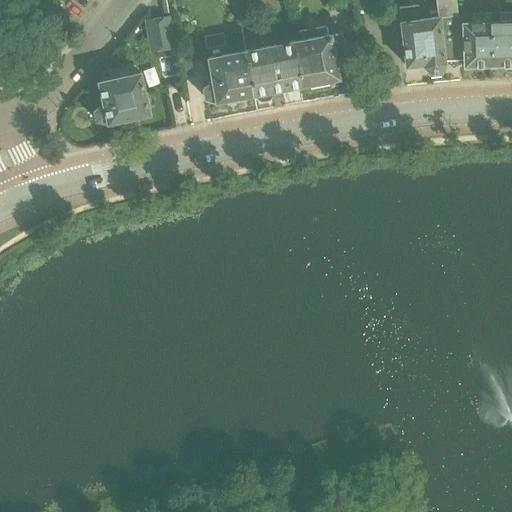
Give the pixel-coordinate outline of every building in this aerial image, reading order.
[(440,71),(445,60),(463,60),(463,64),(462,12),(461,3),(456,3),(455,0),(434,0),(435,16),(420,16),(418,4),(398,7),(407,65),(422,63),(430,71),(440,71)] [(511,11),(490,12),(491,64),(502,64),(505,68),(511,68),(511,11)] [(490,12),(462,12),(463,64),(491,64),(490,12)] [(173,46),(168,17),(146,21),(151,50),(173,46)] [(243,32),(245,41),(254,93),(255,93),(256,96),(261,100),(268,98),(272,92),(271,90),(301,85),(293,41),(267,46),(262,22),(248,25),(249,31),(243,32)] [(294,41),(293,41),(301,85),(339,77),(347,71),(340,32),(329,34),(327,25),(292,31),(294,41)] [(206,49),(208,57),(212,80),(203,87),(205,98),(215,101),(254,93),(245,41),(206,49)] [(106,122),(149,113),(140,71),(98,81),(103,103),(93,110),(96,120),(106,122)]
